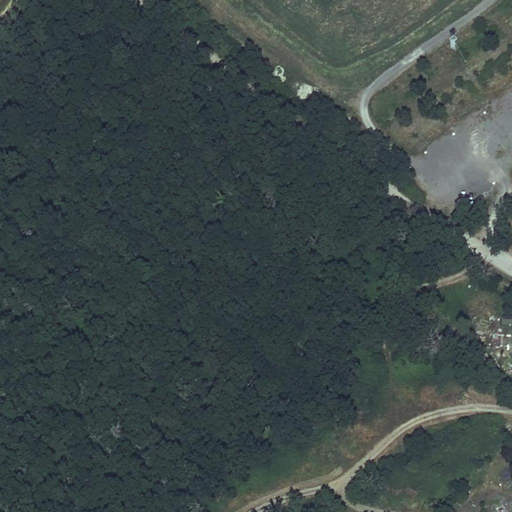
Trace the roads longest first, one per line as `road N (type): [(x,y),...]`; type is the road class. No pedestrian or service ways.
road 1 (track): [(140,0),(511,264)]
road 2 (track): [(488,0),(364,90),(363,109),(392,154),(396,187)]
road 3 (track): [(488,250),(453,279),(403,294),(387,331),(386,440)]
